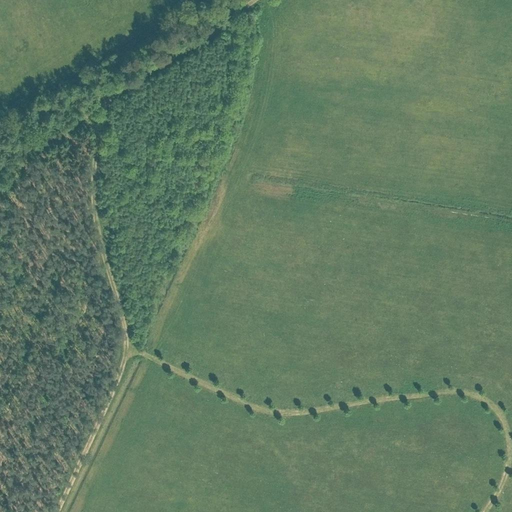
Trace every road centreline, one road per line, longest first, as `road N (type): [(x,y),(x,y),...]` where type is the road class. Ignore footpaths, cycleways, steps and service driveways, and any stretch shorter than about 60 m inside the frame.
road 1 (track): [(124,351),(275,412),(444,392),(480,396),(507,435),(500,485),(482,511)]
road 2 (track): [(124,351),(94,219),(102,110),(114,91),(252,0)]
road 3 (track): [(56,511),(124,351)]
